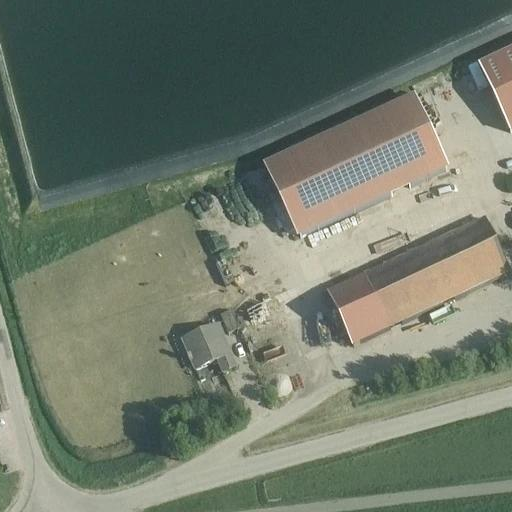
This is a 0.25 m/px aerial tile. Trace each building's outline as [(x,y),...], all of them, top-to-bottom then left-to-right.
[(511,53),(479,69),(510,135),(511,134),(511,53)] [(446,173),(412,100),(266,168),(300,241),(446,173)] [(352,349),(509,276),(483,221),(327,294),(352,349)] [(355,260),(384,249),(380,238),(351,249),(355,260)] [(284,312),(294,311),(290,290),(281,291),(284,312)] [(232,315),(221,319),(228,337),(239,332),(232,315)] [(275,391),(306,379),(285,327),(254,339),(275,391)] [(236,369),(218,328),(183,342),(195,372),(218,362),(223,375),(236,369)]
